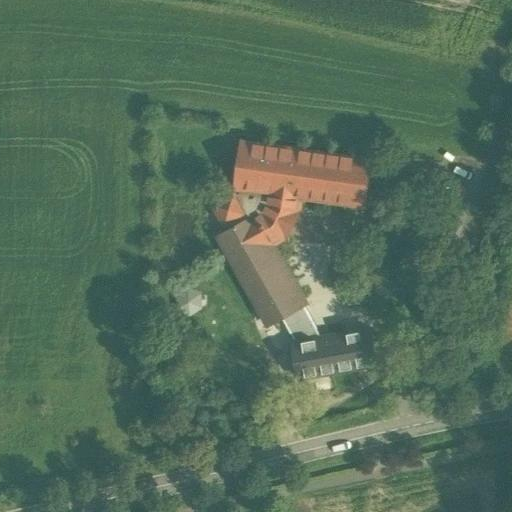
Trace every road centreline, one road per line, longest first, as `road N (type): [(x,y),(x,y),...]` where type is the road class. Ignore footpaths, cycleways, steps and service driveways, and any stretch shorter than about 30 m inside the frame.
road 1 (secondary): [(400,428),(59,511)]
road 2 (unclassified): [(400,428),(511,113)]
